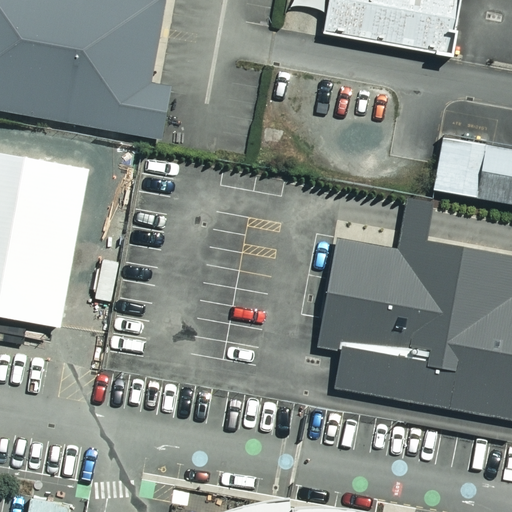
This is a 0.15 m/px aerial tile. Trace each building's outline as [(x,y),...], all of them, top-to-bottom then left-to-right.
[(163,0),(0,0),(0,109),(160,138),(169,85),(149,82),(163,0)] [(458,0),(326,0),(321,31),(449,54),(458,0)] [(511,145),(442,132),(432,189),(511,203),(511,145)] [(86,173),(0,158),(0,322),(59,332),(86,173)] [(337,349),(330,386),(511,419),(511,256),(423,240),(426,221),(430,202),(406,197),(403,217),(397,247),(335,236),(315,345),(337,349)] [(70,511),(72,502),(29,496),(27,511),(70,511)] [(399,511),(340,505),(263,500),(215,511),(399,511)]
